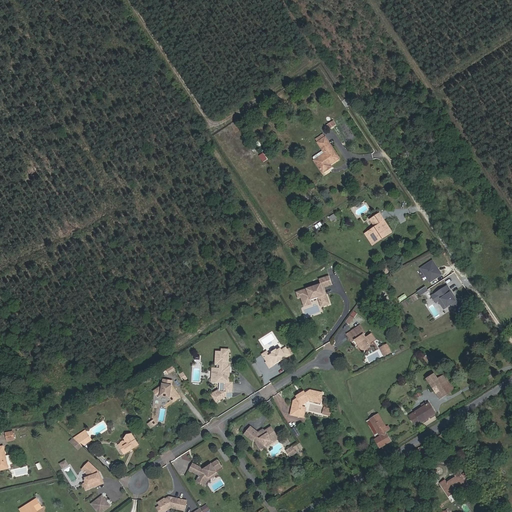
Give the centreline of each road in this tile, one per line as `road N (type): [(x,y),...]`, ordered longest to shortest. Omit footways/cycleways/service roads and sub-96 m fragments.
road 1 (residential): [(511,342),(315,49)]
road 2 (track): [(320,57),(215,125),(128,0)]
road 3 (unclassified): [(305,511),(511,380)]
road 4 (residential): [(217,425),(328,352)]
